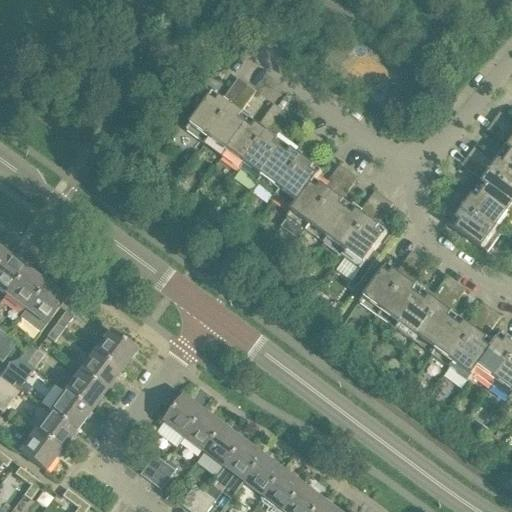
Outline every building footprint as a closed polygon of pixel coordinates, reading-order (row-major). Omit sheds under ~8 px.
[(206,146),(248,86),(240,81),(224,102),(214,95),(187,133),(206,146)] [(224,159),(251,122),(242,115),(257,94),(248,86),(206,146),(224,159)] [(284,113),(280,110),(275,106),(259,128),(251,122),(224,159),(242,172),(284,113)] [(278,141),(293,119),(284,113),(242,172),(259,184),(286,147),(278,141)] [(511,120),(502,114),(496,122),(511,133),(511,120)] [(511,160),(511,133),(496,122),(489,132),(511,147),(505,155),(511,160)] [(278,197),(320,138),(311,132),(295,153),(286,147),(259,184),(278,197)] [(313,167),(329,145),(320,138),(278,197),(294,209),(296,210),(315,182),(317,183),(323,174),(313,167)] [(511,160),(505,155),(498,165),(476,149),(470,157),(511,188),(511,160)] [(511,214),(511,188),(470,157),(463,167),(485,183),(479,191),(511,214)] [(307,232),(349,173),(341,167),(325,189),(317,183),(315,182),(296,210),(294,209),(288,218),(289,219),(281,229),(299,242),(306,232),(307,232)] [(325,245),(351,208),(343,202),(359,180),(349,173),(307,232),(325,245)] [(511,221),(511,214),(479,191),(472,200),(451,184),(444,193),(502,235),(511,221)] [(343,258),(385,198),(377,192),(361,214),(351,208),(325,245),(343,258)] [(488,255),(502,235),(444,193),(437,202),(459,218),(452,228),(488,255)] [(385,198),(343,258),(361,271),(388,234),(379,228),(395,205),(385,198)] [(0,292),(5,296),(25,270),(4,254),(0,260),(0,292)] [(378,317),(420,260),(412,254),(397,275),(387,268),(361,305),(378,317)] [(396,330),(423,293),(415,288),(430,267),(420,260),(378,317),(396,330)] [(25,311),(45,285),(25,270),(5,296),(25,311)] [(414,344),(456,285),(448,279),(433,300),(423,293),(396,330),(414,344)] [(40,335),(46,327),(66,301),(45,285),(25,311),(19,319),(40,335)] [(432,357),(458,319),(450,313),(465,292),(456,285),(414,344),(432,357)] [(449,369),(491,311),(483,305),(468,326),(458,319),(432,357),(449,369)] [(496,346),(495,345),(487,340),(502,318),(491,311),(449,369),(469,384),(476,375),(475,374),(496,346)] [(57,324),(64,330),(74,317),(66,312),(57,324)] [(54,344),(64,330),(57,324),(47,338),(54,344)] [(94,352),(121,372),(136,352),(109,332),(94,352)] [(6,337),(0,344),(0,362),(2,364),(16,345),(6,337)] [(493,387),(511,361),(511,343),(511,344),(502,337),(495,345),(496,346),(475,374),(476,375),(493,387)] [(30,347),(20,360),(34,370),(44,357),(30,347)] [(106,392),(121,372),(94,352),(79,372),(106,392)] [(370,352),(365,359),(372,364),(377,357),(370,352)] [(511,361),(493,387),(511,400),(511,398),(511,361)] [(6,369),(0,377),(0,379),(17,393),(18,393),(20,390),(23,393),(29,385),(6,369)] [(91,412),(106,392),(79,372),(64,392),(91,412)] [(0,379),(0,395),(10,403),(10,404),(18,393),(17,393),(0,379)] [(76,432),(91,412),(64,392),(49,412),(76,432)] [(0,412),(7,418),(9,414),(5,411),(10,404),(10,403),(0,395),(0,412)] [(164,423),(156,434),(176,449),(184,438),(203,412),(184,397),(164,423)] [(470,417),(460,409),(453,419),(463,426),(470,417)] [(62,452),(76,432),(49,412),(35,432),(62,452)] [(204,453),(224,427),(203,412),(184,438),(204,453)] [(475,421),(468,430),(482,441),(487,434),(489,431),(475,421)] [(224,468),(244,442),(224,427),(204,453),(224,468)] [(46,473),(62,452),(35,432),(19,453),(46,473)] [(498,452),(502,446),(490,438),(490,436),(487,434),(482,441),(498,452)] [(244,483),(264,457),(244,442),(224,468),(244,483)] [(0,468),(2,466),(6,469),(11,462),(0,454),(0,468)] [(150,484),(165,464),(156,457),(141,477),(150,484)] [(263,498),(283,471),(264,457),(244,483),(263,498)] [(165,464),(150,484),(162,492),(176,472),(165,464)] [(23,497),(24,497),(31,488),(36,481),(19,469),(14,476),(30,487),(23,497)] [(283,511),(303,486),(283,471),(263,498),(265,499),(262,503),(270,510),(267,511),(283,511)] [(31,488),(24,497),(30,502),(42,485),(36,481),(31,488)] [(188,511),(190,511),(205,494),(195,486),(180,506),(188,511)] [(315,511),(323,501),(303,486),(283,511),(315,511)] [(206,494),(216,502),(221,495),(211,488),(206,494)] [(78,509),(83,503),(67,491),(62,498),(78,509)] [(205,494),(190,511),(208,511),(216,502),(206,494),(205,494)] [(337,511),(323,501),(315,511),(337,511)] [(83,503),(78,509),(75,511),(86,511),(89,508),(83,503)]
